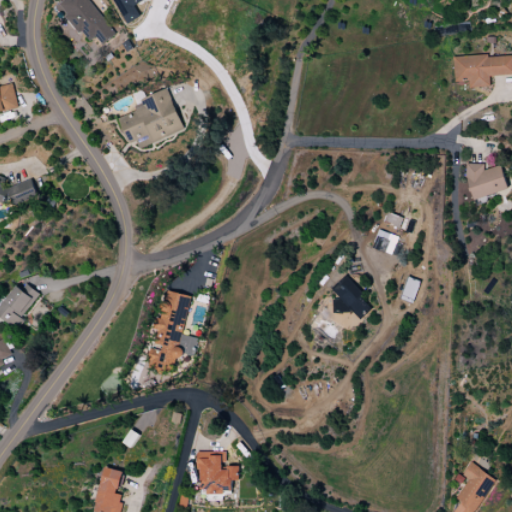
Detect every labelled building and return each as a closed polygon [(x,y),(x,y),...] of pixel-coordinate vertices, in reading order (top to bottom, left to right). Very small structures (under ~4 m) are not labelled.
[(63,0),(58,4),(88,42),(96,36),(102,45),(116,35),(88,0),(63,0)] [(113,0),(126,25),(141,18),(135,5),(145,0),(113,0)] [(511,54),(454,57),(455,82),(469,81),(469,87),(490,86),(489,76),(511,74),(511,54)] [(0,112),(18,108),(13,84),(0,86),(0,112)] [(184,130),(168,89),(132,104),(135,112),(118,118),(128,142),(136,139),(140,148),(184,130)] [(482,162),(464,167),(473,200),(508,190),(501,165),(485,170),(482,162)] [(37,196),(32,180),(6,188),(2,176),(0,175),(0,202),(4,204),(6,198),(18,201),(37,196)] [(393,254),(398,236),(378,231),(373,249),(393,254)] [(327,311),(347,332),(371,308),(360,297),(364,293),(346,276),(332,290),(340,298),(327,311)] [(401,300),(415,303),(419,280),(406,277),(401,300)] [(25,320),(22,318),(40,293),(27,285),(24,290),(17,285),(0,308),(0,316),(18,330),(25,320)] [(191,297),(168,291),(161,319),(159,319),(147,367),(170,372),(173,358),(181,360),(183,353),(193,355),(197,339),(182,335),(191,297)] [(0,342),(0,369),(5,367),(2,359),(12,354),(5,340),(0,342)] [(226,452),(197,453),(197,470),(202,470),(203,493),(232,493),(232,480),(238,480),(238,466),(226,467),(226,452)] [(475,511),(496,479),(470,463),(462,476),(468,479),(456,499),(460,502),(453,511),(475,511)] [(123,471),(104,467),(95,511),(120,511),(124,495),(119,494),(123,471)]
